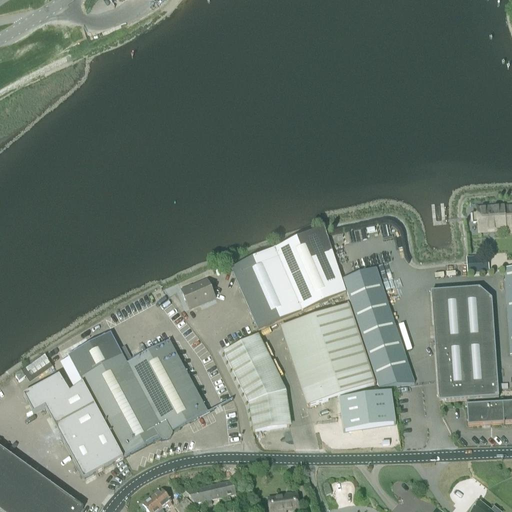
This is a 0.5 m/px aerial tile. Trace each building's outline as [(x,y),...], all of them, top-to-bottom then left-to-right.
[(472,225),(479,224),(479,230),(504,228),(504,232),(511,230),(511,205),(511,206),(510,207),(502,208),(502,212),(493,213),(484,213),(478,214),(472,215),(472,225)] [(346,294),(324,229),(231,270),(258,332),(346,294)] [(467,259),(468,275),(488,273),(487,258),(467,259)] [(379,389),(391,388),(414,385),(376,270),(343,281),(379,389)] [(181,292),(189,311),(215,299),(207,283),(191,290),(190,288),(181,292)] [(474,401),(498,399),(491,301),(479,290),(431,294),(438,396),(446,403),(466,402),(468,428),(511,424),(511,404),(475,407),(474,401)] [(308,409),(375,386),(349,307),(282,329),(308,409)] [(111,335),(68,357),(69,359),(80,379),(83,384),(83,385),(96,410),(108,434),(122,460),(122,461),(124,460),(125,459),(159,441),(160,442),(169,443),(173,436),(172,434),(208,414),(169,343),(133,362),(125,348),(119,351),(111,335)] [(259,339),(225,355),(250,406),(254,436),(293,431),(288,396),(259,339)] [(59,377),(41,387),(52,405),(70,394),(59,377)] [(52,405),(45,409),(57,431),(95,411),(96,410),(83,385),(83,384),(70,394),(52,405)] [(41,387),(23,397),(33,415),(45,409),(52,405),(41,387)] [(390,393),(339,401),(343,433),(395,426),(390,393)] [(95,411),(57,431),(62,441),(66,448),(69,455),(88,444),(107,435),(108,434),(96,410),(95,411)] [(107,435),(88,444),(102,470),(122,460),(108,434),(107,435)] [(88,444),(69,455),(78,471),(83,481),(84,481),(97,474),(102,471),(102,470),(88,444)] [(0,449),(0,511),(81,511),(83,510),(5,453),(0,449)] [(214,486),(218,500),(224,499),(225,503),(230,502),(229,497),(236,496),(232,482),(214,486)] [(211,502),(218,500),(214,486),(185,493),(194,505),(197,505),(197,507),(202,506),(201,504),(206,503),(207,507),(212,506),(211,502)] [(152,498),(161,511),(167,507),(169,509),(172,506),(170,504),(171,503),(161,491),(152,498)] [(297,496),(268,500),(269,511),(285,511),(299,510),(297,496)] [(147,511),(159,511),(161,511),(152,498),(142,506),(147,511)] [(186,500),(175,508),(177,511),(185,511),(192,507),(186,500)] [(498,511),(494,508),(491,511),(479,503),(471,511),(498,511)]
